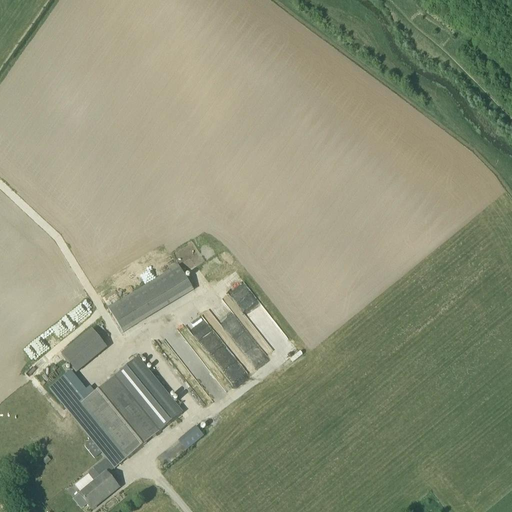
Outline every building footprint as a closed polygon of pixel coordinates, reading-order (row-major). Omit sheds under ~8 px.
[(123,333),(193,290),(178,266),(108,308),(123,333)] [(106,348),(90,328),(60,353),(75,373),(106,348)] [(219,389),(182,340),(179,343),(182,347),(175,353),(209,397),(219,389)] [(87,391),(86,392),(76,378),(73,380),(68,374),(49,389),(91,441),(84,447),(94,459),(102,453),(106,459),(88,474),(89,475),(94,482),(106,472),(108,475),(115,469),(182,415),(137,359),(93,395),(87,391)] [(179,440),(162,455),(168,463),(186,448),(179,440)] [(81,494),(80,495),(92,510),(91,508),(105,496),(107,498),(118,488),(108,475),(106,472),(94,482),(89,475),(75,486),(81,494)]
